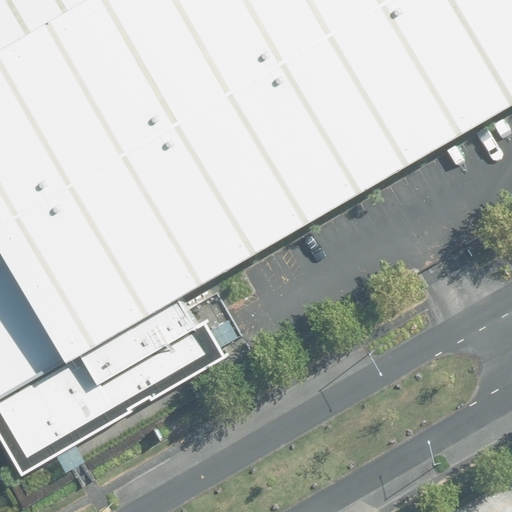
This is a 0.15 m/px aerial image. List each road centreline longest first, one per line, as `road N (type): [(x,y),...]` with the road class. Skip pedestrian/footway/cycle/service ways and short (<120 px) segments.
road 1 (unclassified): [(147,511),(502,310)]
road 2 (unclassified): [(511,394),(306,511)]
